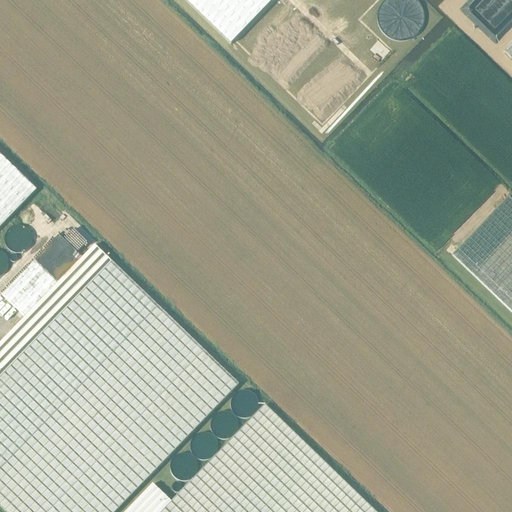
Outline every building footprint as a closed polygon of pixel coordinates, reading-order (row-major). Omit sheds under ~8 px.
[(183,0),(230,45),(273,0),(183,0)] [(0,228),(36,191),(0,156),(0,228)] [(511,201),(508,197),(452,256),(511,313),(511,201)] [(0,506),(6,511),(115,511),(238,385),(204,352),(94,246),(82,259),(58,236),(34,262),(57,284),(57,285),(34,262),(2,295),(25,318),(0,343),(0,506)] [(373,511),(264,406),(171,503),(152,485),(125,511),(373,511)]
